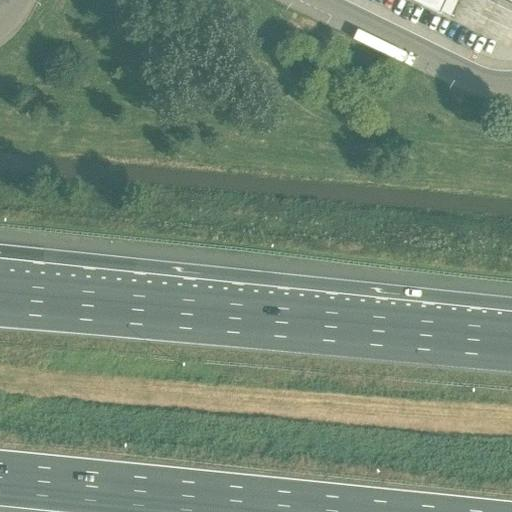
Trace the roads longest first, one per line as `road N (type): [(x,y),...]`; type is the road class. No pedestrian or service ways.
road 1 (motorway): [(511,344),(0,300)]
road 2 (motorway): [(0,477),(339,511)]
road 3 (unclassified): [(511,88),(311,0)]
